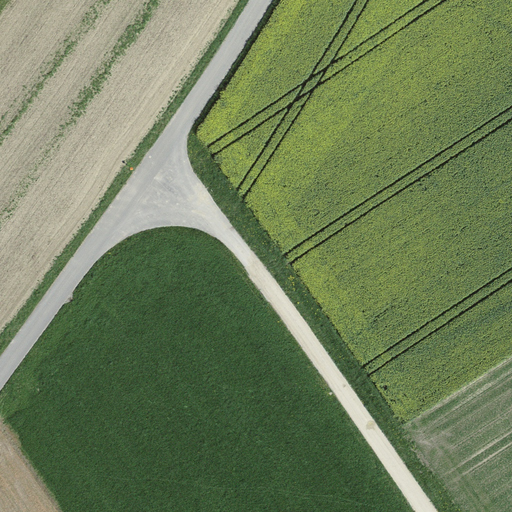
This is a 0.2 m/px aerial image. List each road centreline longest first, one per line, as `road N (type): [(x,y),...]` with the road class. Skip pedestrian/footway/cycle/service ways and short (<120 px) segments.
road 1 (residential): [(261,0),(147,174),(0,374)]
road 2 (track): [(147,174),(212,221),(256,270),(426,511)]
